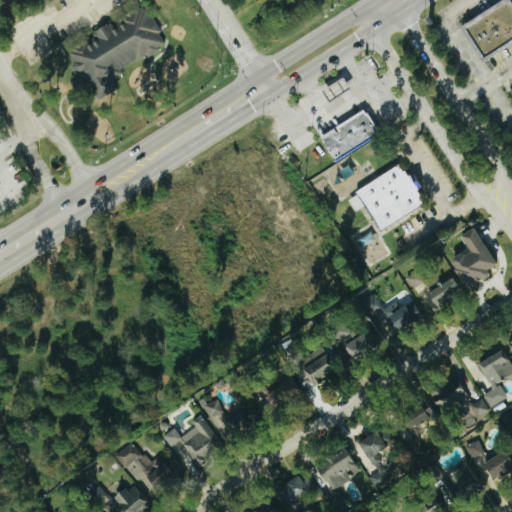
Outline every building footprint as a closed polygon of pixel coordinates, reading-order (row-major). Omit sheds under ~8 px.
[(511,0),(508,0),(465,25),(485,60),(511,43),(511,0)] [(71,54),(73,59),(73,61),(85,91),(94,90),(98,101),(116,93),(120,70),(150,57),(163,56),(162,36),(150,8),(141,9),(126,15),(126,23),(118,23),(113,24),(94,32),(95,46),(90,46),(71,54)] [(381,137),(368,112),(321,136),(334,161),(381,137)] [(381,231),(427,206),(404,166),(348,198),(356,212),(367,206),(381,231)] [(463,237),(472,252),(452,263),(468,290),(491,277),(489,272),(499,266),(477,229),(463,237)] [(414,290),(427,282),(419,271),(407,279),(414,290)] [(429,293),(438,310),(464,296),(456,280),(429,293)] [(357,362),(377,349),(364,329),(353,336),(345,324),(335,331),(340,340),(342,339),(357,362)] [(315,386),(338,371),(323,347),(300,362),(315,386)] [(479,364),(494,391),(485,395),(492,408),(509,399),(500,383),(511,376),(511,378),(511,363),(505,350),(479,364)] [(267,392),(274,406),(301,393),(295,379),(267,392)] [(443,412),(469,398),(459,379),(432,393),(443,412)] [(217,400),(204,407),(225,441),(265,416),(255,401),(228,417),(217,400)] [(411,438),(408,431),(436,417),(430,404),(404,416),(409,426),(400,430),(406,441),(411,438)] [(360,442),(379,473),(371,478),(378,490),(392,482),(375,455),(396,442),(387,426),(360,442)] [(486,454),(480,441),(467,447),(472,460),(486,454)] [(116,456),(126,468),(135,462),(159,492),(178,477),(161,456),(151,464),(134,442),(116,456)] [(353,480),(351,476),(360,471),(348,450),(319,466),(333,491),(353,480)] [(511,459),(509,452),(486,461),(494,480),(511,472),(511,459)] [(491,472),(483,456),(475,459),(483,475),(491,472)] [(459,502),(483,491),(470,463),(446,474),(459,502)] [(292,507),(318,491),(307,472),(281,489),(292,507)] [(115,499),(123,511),(140,511),(150,505),(135,485),(115,499)] [(443,511),(439,500),(409,511),(443,511)] [(276,511),(272,503),(254,511),(276,511)]
